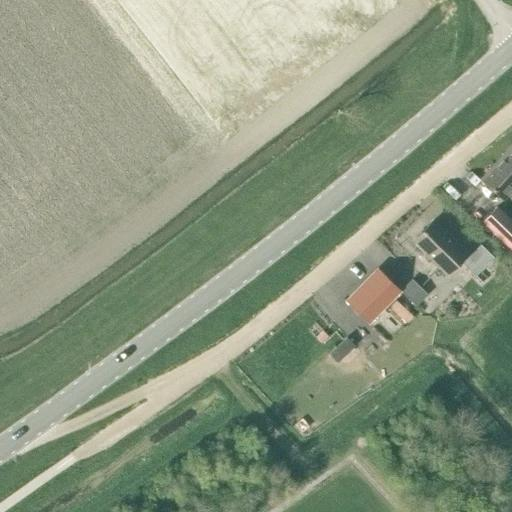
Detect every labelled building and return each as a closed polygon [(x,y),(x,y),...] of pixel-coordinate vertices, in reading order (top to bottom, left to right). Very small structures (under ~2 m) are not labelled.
[(511,144),(480,179),(501,199),(511,186),(511,144)] [(511,251),(511,250),(511,251),(511,221),(496,206),(481,222),(511,251)] [(431,221),(413,240),(424,252),(423,253),(445,275),(459,261),(474,276),(492,258),(480,246),(467,258),(465,256),(467,254),(444,232),(443,233),(431,221)] [(345,301),(368,323),(400,291),(376,268),(345,301)] [(408,299),(419,287),(411,279),(400,291),(408,299)]
